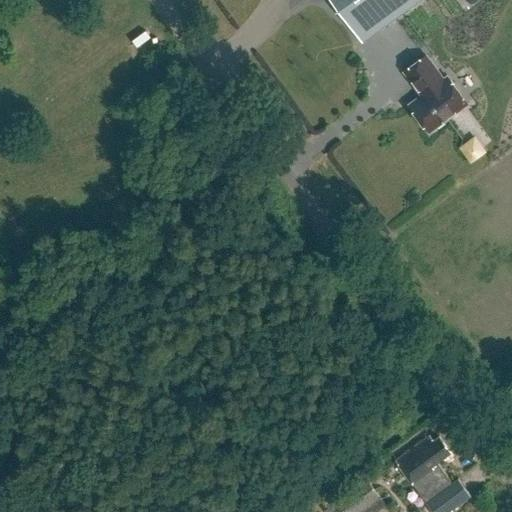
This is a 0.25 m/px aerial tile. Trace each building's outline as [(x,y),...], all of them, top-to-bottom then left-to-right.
[(330,0),(362,42),(419,0),(330,0)] [(425,56),(404,72),(422,96),(409,105),(429,132),(467,104),(447,77),(443,80),(425,56)] [(511,128),(511,114),(498,95),(484,105),(505,134),(511,128)] [(432,466),(450,452),(439,437),(433,441),(430,436),(396,460),(415,486),(436,471),(432,466)] [(427,511),(440,511),(467,497),(455,476),(419,497),(427,511)] [(356,511),(359,510),(378,496),(365,479),(333,503),(339,511),(356,511)]
